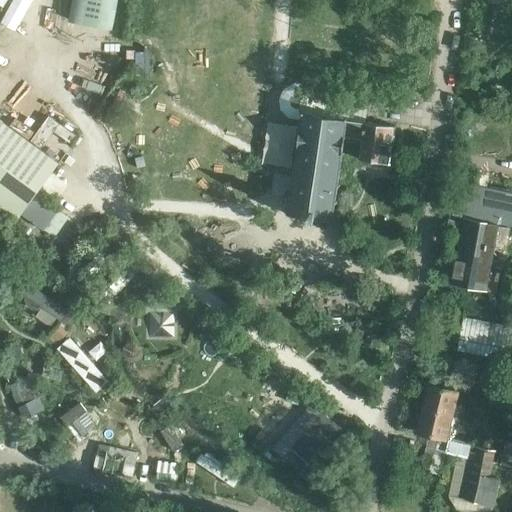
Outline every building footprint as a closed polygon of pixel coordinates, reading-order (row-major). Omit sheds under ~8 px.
[(114,0),(67,0),(63,15),(104,29),(114,0)] [(490,96),(490,87),(470,87),(470,95),(490,96)] [(340,168),(342,154),(344,154),(344,152),(343,152),(344,141),(347,119),(348,117),(346,117),(346,118),(304,113),(305,111),(303,111),(303,113),(301,113),(301,114),(302,115),(300,129),(299,129),(298,133),(300,133),(299,140),(298,146),(296,145),(296,147),(298,147),(295,162),(294,162),(294,164),(295,164),(293,178),(292,178),(291,180),(293,180),(291,195),(289,195),(289,196),(291,197),(289,211),(287,211),(287,213),(288,213),(288,215),(290,215),(290,213),(305,215),(305,216),(304,216),(304,217),(305,218),(305,219),(306,219),(306,218),(315,219),(314,220),(316,220),(316,219),(317,219),(317,218),(316,218),(316,217),(331,219),(331,221),(333,221),(333,219),(335,219),(335,218),(333,218),(335,203),(337,203),(337,201),(335,201),(338,186),(339,187),(340,185),(338,185),(340,170),(342,170),(342,168),(340,168)] [(390,163),(396,126),(391,126),(391,124),(382,123),(382,124),(349,120),(349,119),(347,119),(344,141),(361,144),(359,159),(390,163)] [(0,206),(18,219),(37,193),(58,164),(0,121),(0,206)] [(511,225),(511,193),(471,186),(465,216),(511,225)] [(493,258),(499,226),(461,218),(459,226),(464,227),(459,251),(493,258)] [(497,291),(502,267),(491,265),(493,258),(459,251),(456,267),(450,266),(448,275),(454,276),(453,283),(497,291)] [(37,287),(26,304),(57,323),(67,306),(37,287)] [(151,311),(150,337),(174,338),(176,313),(151,311)] [(463,318),(461,352),(506,354),(508,320),(463,318)] [(71,334),(59,346),(98,389),(111,377),(71,334)] [(50,380),(62,382),(64,372),(52,370),(50,380)] [(454,407),(458,392),(430,385),(424,409),(460,418),(462,409),(454,407)] [(20,408),(25,420),(46,410),(41,399),(20,408)] [(306,473),(346,431),(324,409),(301,433),(293,426),(276,445),(306,473)] [(458,427),(460,418),(424,409),(418,432),(446,439),(450,425),(458,427)] [(511,466),(511,439),(505,438),(500,464),(511,466)] [(468,457),(469,452),(471,444),(450,439),(447,452),(468,457)] [(489,477),(492,462),(495,450),(476,447),(475,453),(469,452),(468,457),(459,498),(479,502),(478,507),(483,508),(484,503),(495,506),(500,480),(489,477)]
